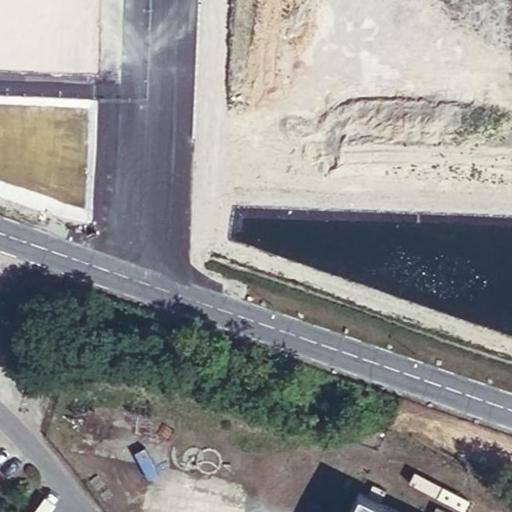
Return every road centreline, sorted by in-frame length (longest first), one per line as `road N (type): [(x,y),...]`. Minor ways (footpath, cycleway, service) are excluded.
road 1 (unclassified): [(0,233),(511,410)]
road 2 (unclassified): [(80,511),(0,409)]
